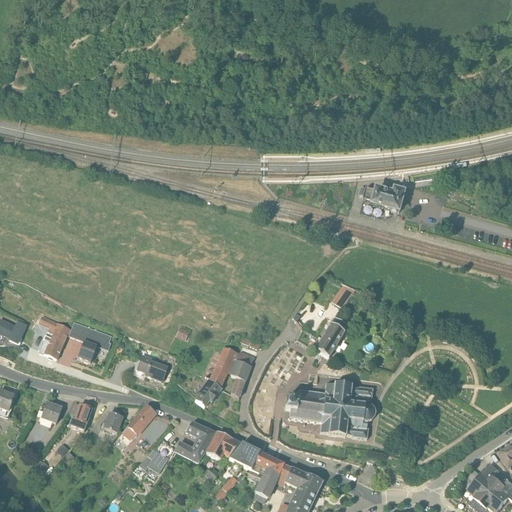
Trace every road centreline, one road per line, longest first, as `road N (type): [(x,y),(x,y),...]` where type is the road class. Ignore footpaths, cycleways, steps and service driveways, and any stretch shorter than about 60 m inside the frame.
road 1 (residential): [(142,401),(0,370)]
road 2 (residential): [(259,445),(245,421),(244,394),(291,326)]
road 3 (residential): [(259,445),(142,401)]
road 4 (residential): [(142,401),(29,355)]
road 5 (residential): [(369,495),(259,445)]
